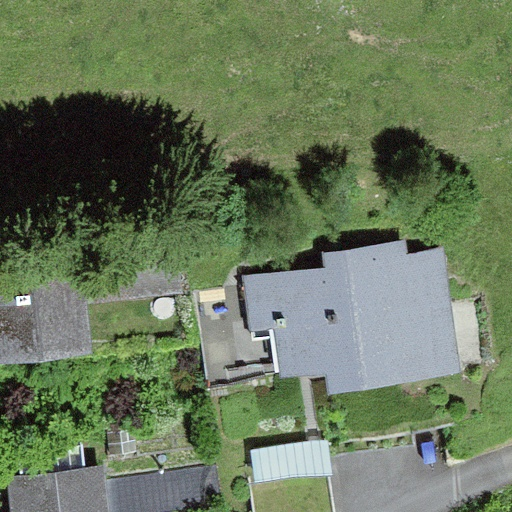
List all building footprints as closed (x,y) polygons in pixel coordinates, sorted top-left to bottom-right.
[(325,268),(244,279),(251,328),(276,324),(284,376),(330,370),(333,391),(462,373),(444,247),(411,252),(409,240),(323,252),(325,268)] [(112,263),(116,300),(185,292),(180,254),(112,263)] [(83,258),(0,265),(0,362),(91,355),(83,258)] [(336,400),(342,443),(455,426),(449,384),(336,400)] [(135,427),(106,431),(109,455),(138,452),(135,427)] [(340,428),(263,433),(265,464),(342,459),(340,428)] [(105,470),(10,480),(13,511),(150,511),(221,505),(218,467),(106,479),(105,470)] [(331,511),(326,467),(247,476),(251,511),(331,511)]
